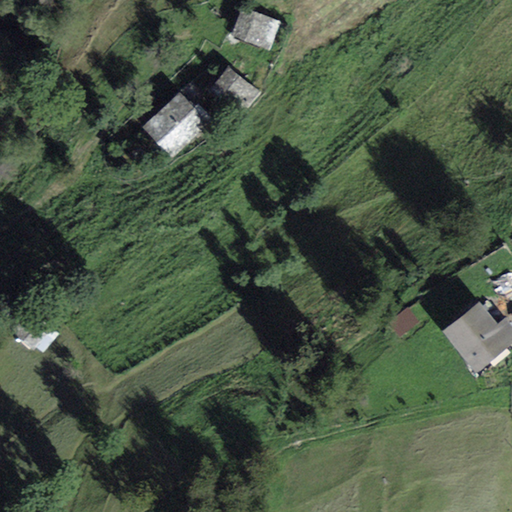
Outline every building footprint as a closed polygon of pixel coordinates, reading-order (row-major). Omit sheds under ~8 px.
[(279,19),(244,4),(233,30),(269,46),(279,19)] [(258,88),(231,64),(212,84),(238,108),(258,88)] [(210,127),(179,89),(144,118),(174,155),(210,127)] [(502,321),(486,300),(448,329),(480,370),(511,346),(511,315),(511,314),(502,321)] [(36,350),(57,330),(36,307),(14,327),(36,350)]
